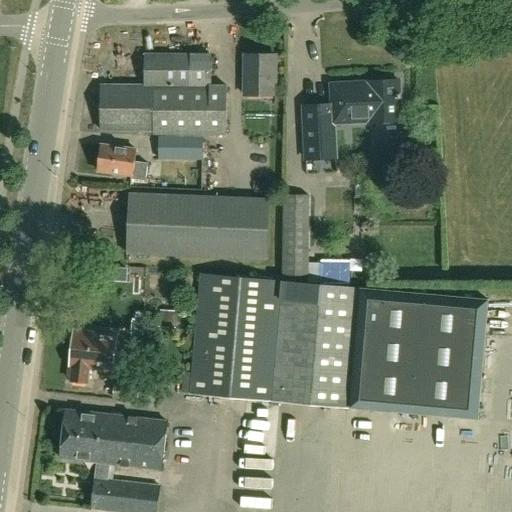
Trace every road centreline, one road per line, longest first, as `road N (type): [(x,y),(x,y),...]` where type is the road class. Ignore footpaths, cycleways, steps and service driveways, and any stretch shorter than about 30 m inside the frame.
road 1 (tertiary): [(0,425),(61,22)]
road 2 (unclassified): [(392,0),(61,22)]
